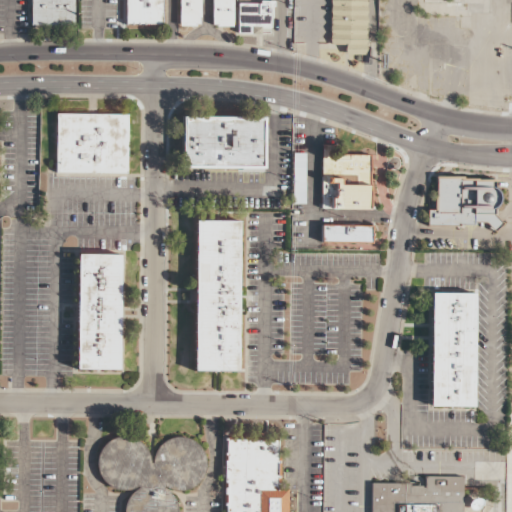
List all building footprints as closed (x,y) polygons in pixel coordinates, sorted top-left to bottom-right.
[(74,0),(31,0),(31,25),(75,25),(74,0)] [(163,24),(163,0),(125,0),(125,24),(163,24)] [(178,0),(178,26),(200,26),(200,0),(178,0)] [(232,0),(212,0),(212,25),(232,25),(232,0)] [(366,0),(329,0),(329,44),(344,44),(344,54),(366,54),(366,0)] [(237,2),(237,33),(252,33),(252,26),(271,26),(271,2),(237,2)] [(128,115),(56,114),(55,172),(127,173),(128,115)] [(264,119),(183,118),(183,166),(263,167),(264,119)] [(320,209),(369,210),(370,154),(331,154),(331,146),(321,146),(320,209)] [(292,203),(304,203),(304,153),(292,153),(292,203)] [(497,178),(436,177),(435,208),(427,208),(427,225),(496,226),(497,178)] [(240,221),(195,221),(194,371),(238,371),(240,221)] [(372,224),(320,224),(320,244),(372,244),(372,224)] [(120,255),(78,255),(76,369),(119,370),(120,255)] [(474,294),(430,293),(429,406),(472,406),(474,294)] [(126,511),(173,511),(174,490),(202,491),(203,440),(152,439),(152,440),(99,439),(99,489),(127,489),(126,511)] [(278,440),(225,440),(223,511),(286,511),(287,490),(278,490),(278,440)] [(370,511),(462,511),(463,477),(424,476),(423,484),(371,483),(370,511)]
